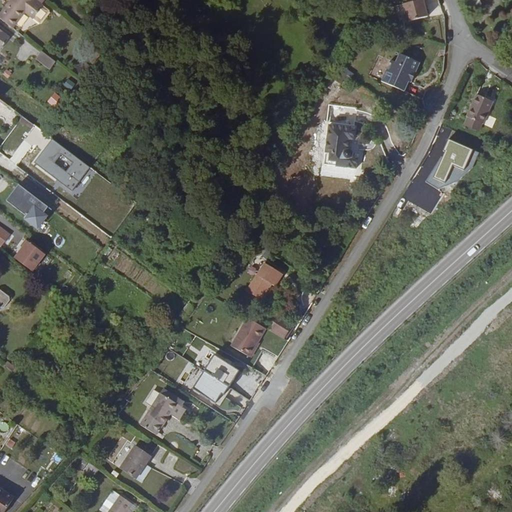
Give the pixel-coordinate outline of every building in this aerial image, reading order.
[(44,7),(43,7),(34,0),(9,0),(9,1),(12,2),(0,17),(0,20),(14,31),(26,15),(34,21),(44,7)] [(51,14),(44,7),(34,21),(41,26),(51,14)] [(0,51),(0,52),(10,39),(0,30),(0,51)] [(344,34),(337,30),(333,37),(341,41),(344,34)] [(52,72),(57,65),(43,54),(38,61),(52,72)] [(419,64),(399,55),(395,64),(390,61),(381,82),(403,93),(408,83),(410,84),(419,64)] [(122,85),(126,79),(121,75),(117,81),(122,85)] [(65,103),(56,95),(50,103),(58,111),(65,103)] [(477,96),(475,99),(491,106),(493,103),(477,96)] [(467,118),(482,125),(483,125),(487,116),(491,106),(475,99),(467,118)] [(327,138),(357,160),(360,139),(353,138),(356,110),(328,106),(327,116),(329,116),(327,138)] [(487,116),(483,125),(489,128),(492,119),(487,116)] [(479,133),(482,125),(467,118),(464,127),(479,133)] [(90,138),(98,126),(88,120),(81,132),(90,138)] [(101,128),(98,126),(90,138),(93,140),(101,128)] [(355,177),(357,160),(327,138),(322,173),(355,177)] [(61,155),(56,162),(67,170),(72,163),(61,155)] [(50,210),(20,187),(7,204),(27,218),(28,216),(30,218),(27,222),(39,231),(48,219),(45,216),(50,210)] [(158,213),(147,205),(139,216),(151,224),(158,213)] [(415,234),(429,218),(422,213),(409,228),(415,234)] [(0,229),(0,248),(2,250),(11,238),(0,229)] [(16,260),(36,275),(48,258),(27,242),(22,248),(24,250),(16,260)] [(267,264),(273,255),(265,250),(260,259),(267,264)] [(259,277),(258,276),(248,292),(263,301),(272,286),(276,288),(281,280),(264,269),(259,277)] [(0,308),(2,310),(6,309),(11,302),(11,298),(1,291),(0,291),(0,308)] [(271,332),(284,340),(293,326),(280,317),(271,332)] [(267,330),(248,319),(231,348),(250,359),(267,330)] [(14,373),(17,369),(9,363),(7,365),(4,362),(3,365),(14,373)] [(227,398),(232,389),(203,371),(199,378),(204,382),(203,384),(227,398)] [(223,408),(229,399),(227,398),(203,384),(198,393),(223,408)] [(178,405),(183,408),(185,404),(164,390),(161,395),(153,408),(142,426),(155,434),(158,429),(160,431),(163,425),(164,426),(171,416),(178,405)] [(153,408),(161,395),(155,391),(147,404),(153,408)] [(188,411),(183,408),(178,405),(171,416),(181,422),(188,411)] [(158,437),(164,426),(163,425),(160,431),(158,429),(155,434),(158,437)] [(137,480),(147,466),(152,457),(137,447),(122,470),(137,480)] [(101,471),(91,464),(84,474),(88,477),(85,480),(91,484),(101,471)] [(153,470),(147,466),(137,480),(143,484),(153,470)] [(0,511),(7,511),(15,500),(0,490),(0,511)] [(100,511),(110,511),(122,497),(115,492),(100,511)] [(134,506),(122,497),(110,511),(129,511),(130,510),(134,506)]
